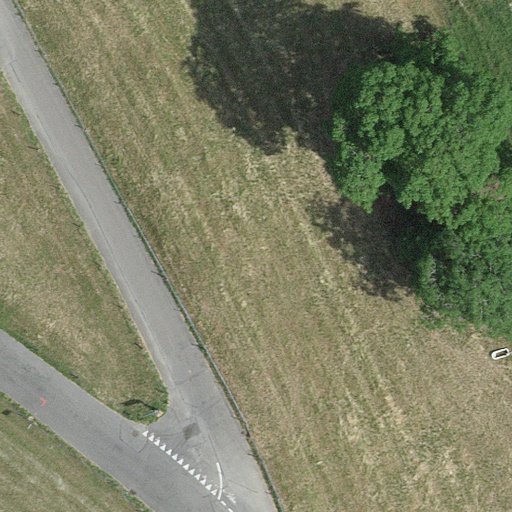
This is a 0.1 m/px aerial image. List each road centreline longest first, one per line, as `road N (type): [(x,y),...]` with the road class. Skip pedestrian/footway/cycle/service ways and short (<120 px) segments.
road 1 (residential): [(0,34),(244,511)]
road 2 (residential): [(0,357),(216,511)]
